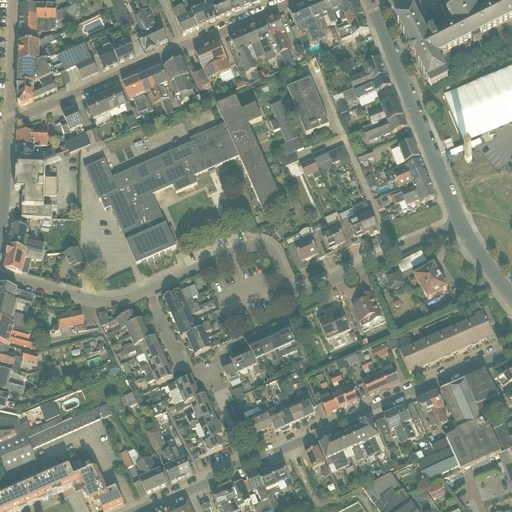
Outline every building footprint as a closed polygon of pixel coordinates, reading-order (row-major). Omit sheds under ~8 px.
[(115,10),(109,0),(102,0),(108,13),(115,10)] [(109,0),(115,10),(124,31),(133,27),(123,6),(125,5),(122,0),(109,0)] [(173,13),(183,37),(198,30),(192,14),(185,0),(171,0),(173,3),(176,11),(173,13)] [(192,14),(198,30),(209,25),(197,0),(189,0),(192,5),(190,5),(194,13),(192,14)] [(197,0),(209,25),(219,21),(212,5),(210,6),(207,0),(205,0),(204,0),(197,0)] [(211,0),(214,4),(212,5),(219,21),(232,15),(225,0),(211,0)] [(237,0),(225,0),(232,15),(242,11),(237,0)] [(237,0),(242,11),(252,6),(248,0),(237,0)] [(329,15),(322,0),(319,0),(307,6),(321,39),(325,38),(321,29),(322,29),(318,20),(327,16),(329,15)] [(332,13),(338,11),(333,0),(322,0),(329,15),(327,16),(332,27),(337,24),(332,13)] [(342,12),(359,6),(356,0),(333,0),(338,11),(341,10),(342,12)] [(480,16),(472,1),(447,14),(454,29),(435,39),(433,35),(428,37),(430,41),(429,42),(407,0),(390,0),(389,1),(398,20),(397,20),(412,51),(410,52),(410,53),(412,57),(413,58),(415,57),(428,83),(429,83),(431,88),(448,80),(437,58),(464,45),(466,49),(489,38),(487,33),(511,20),(511,0),(503,0),(505,3),(480,16)] [(157,48),(168,43),(160,27),(156,29),(148,11),(150,10),(146,1),(138,5),(139,8),(142,14),(152,39),(157,48)] [(20,45),(36,46),(40,44),(40,35),(48,34),(56,30),(57,21),(68,22),(68,21),(77,17),(77,5),(74,6),(68,10),(58,13),(56,13),(56,14),(37,13),(37,16),(21,15),(20,45)] [(56,7),(21,6),(21,15),(37,16),(37,13),(56,14),(56,13),(56,7)] [(297,29),(306,25),(314,43),(321,40),(321,39),(307,6),(290,13),(297,29)] [(342,12),(344,18),(340,20),(343,27),(347,25),(348,28),(365,21),(359,6),(342,12)] [(139,8),(132,11),(141,32),(137,34),(138,37),(145,53),(157,48),(152,39),(142,14),(139,8)] [(267,23),(287,70),(294,67),(288,51),(291,49),(278,18),(267,23)] [(342,42),(369,31),(365,21),(348,28),(347,25),(343,27),(336,30),(342,42)] [(253,29),(264,56),(267,62),(275,59),(268,42),(271,40),(264,24),(253,29)] [(256,59),(261,57),(264,56),(253,29),(241,34),(248,50),(252,49),(256,59)] [(246,75),(249,74),(256,71),(248,50),(241,34),(230,39),(236,55),(237,55),(246,75)] [(50,46),(54,44),(61,40),(59,35),(40,44),(36,46),(20,45),(19,65),(39,65),(44,63),(50,61),(46,53),(52,51),(50,46)] [(118,65),(136,58),(129,42),(125,44),(121,35),(111,39),(115,48),(112,50),(118,65)] [(96,54),(104,71),(118,65),(112,50),(106,38),(92,44),(91,46),(92,46),(96,54)] [(76,67),(92,60),(85,44),(70,52),(58,57),(65,73),(66,73),(76,68),(76,67)] [(220,78),(223,83),(234,78),(227,62),(219,44),(207,49),(220,78)] [(193,75),(201,94),(211,90),(208,83),(220,78),(207,49),(195,54),(202,71),(193,75)] [(331,56),(335,66),(343,64),(339,54),(331,56)] [(184,59),(174,64),(189,99),(195,97),(194,95),(187,77),(190,75),(184,59)] [(76,68),(82,81),(98,74),(92,60),(76,67),(76,68)] [(349,79),(350,82),(353,90),(354,90),(387,76),(380,60),(362,67),(365,73),(349,79)] [(19,74),(19,85),(36,86),(39,84),(51,79),(44,63),(39,65),(19,65),(19,71),(19,74)] [(174,64),(163,68),(176,97),(180,95),(182,102),(189,99),(174,64)] [(168,85),(161,69),(150,74),(164,107),(168,116),(173,114),(168,100),(169,100),(163,87),(168,85)] [(511,69),(445,96),(464,143),(511,123),(511,69)] [(66,73),(65,73),(60,75),(65,85),(71,83),(66,73)] [(149,93),(157,110),(164,107),(150,74),(138,79),(145,95),(149,93)] [(342,95),(346,102),(375,90),(376,93),(391,87),(387,76),(354,90),(343,95),(342,95)] [(29,97),(18,97),(18,105),(22,108),(57,92),(51,79),(39,84),(42,90),(34,94),(29,93),(29,97)] [(142,96),(145,95),(138,79),(123,86),(130,102),(133,100),(136,107),(132,109),(136,120),(141,118),(140,114),(149,110),(142,96)] [(236,83),(237,86),(238,90),(244,87),(241,81),(236,83)] [(329,127),(311,81),(289,90),(307,136),(329,127)] [(19,85),(18,97),(29,97),(29,93),(34,94),(42,90),(39,84),(36,86),(19,85)] [(126,106),(119,91),(103,98),(110,113),(126,106)] [(103,98),(87,105),(94,120),(110,113),(103,98)] [(177,249),(176,249),(166,226),(153,196),(174,187),(177,194),(197,185),(194,177),(239,158),(263,213),(282,204),(248,127),(262,121),(256,107),(242,113),(236,99),(217,108),(224,126),(196,138),(193,133),(188,135),(191,140),(192,144),(113,179),(105,161),(86,169),(99,202),(101,201),(105,211),(111,208),(137,267),(177,249)] [(364,133),(403,117),(397,100),(381,107),(383,111),(369,117),(372,125),(362,129),(364,133)] [(349,112),(345,101),(336,105),(341,116),(349,112)] [(281,130),(286,143),(286,144),(298,140),(283,103),(271,107),(277,121),(271,124),(274,133),(281,130)] [(68,113),(63,116),(70,133),(83,127),(75,110),(74,111),(73,109),(68,112),(68,113)] [(345,125),(352,122),(349,114),(341,117),(345,125)] [(138,128),(134,116),(127,119),(131,130),(138,128)] [(390,135),(408,128),(403,117),(364,133),(367,141),(389,133),(390,135)] [(92,131),(85,134),(86,136),(90,147),(97,144),(92,131)] [(48,134),(33,134),(17,133),(17,150),(26,150),(26,148),(34,148),(34,146),(48,146),(48,134)] [(72,156),(91,149),(87,139),(68,146),(72,156)] [(295,153),(304,150),(300,139),(298,140),(286,144),(280,147),(285,158),(295,153)] [(403,164),(405,163),(406,164),(420,159),(413,143),(399,149),(402,156),(400,157),(400,158),(401,163),(403,164)] [(342,169),(352,165),(349,158),(344,147),(328,155),(332,165),(339,162),(342,169)] [(41,149),(34,148),(26,148),(26,150),(17,150),(16,166),(35,167),(44,165),(43,162),(55,157),(52,150),(40,155),(41,149)] [(360,164),(374,158),(372,152),(358,158),(360,164)] [(299,163),(295,154),(283,159),(287,168),(299,163)] [(23,192),(23,196),(22,220),(52,221),(52,220),(52,206),(50,204),(44,204),(45,197),(55,198),(57,196),(57,179),(45,178),(46,167),(62,160),(60,155),(55,157),(43,162),(44,165),(35,167),(16,166),(15,191),(23,192)] [(314,161),(300,167),(306,179),(319,173),(314,161)] [(428,180),(424,171),(421,161),(406,167),(407,170),(394,175),(397,182),(399,189),(412,183),(413,186),(428,180)] [(367,178),(374,176),(372,168),(364,171),(367,178)] [(377,188),(373,177),(366,180),(370,191),(377,188)] [(414,188),(392,197),(394,204),(432,189),(428,180),(413,186),(414,188)] [(394,204),(396,207),(400,205),(402,211),(407,209),(407,207),(420,202),(421,204),(436,199),(432,189),(394,204)] [(374,200),(378,211),(385,208),(380,198),(374,200)] [(366,202),(357,206),(353,208),(354,212),(356,216),(355,217),(364,236),(369,234),(371,238),(380,234),(370,212),(371,212),(366,202)] [(355,217),(343,222),(342,223),(352,246),(361,242),(359,238),(364,236),(355,217),(356,216),(354,212),(353,213),(355,217)] [(343,250),(352,246),(342,223),(343,222),(341,218),(339,219),(337,214),(324,219),(326,224),(337,248),(342,246),(343,250)] [(312,230),(325,258),(334,254),(332,250),(337,248),(326,224),(312,230)] [(29,228),(13,226),(10,249),(44,254),(44,256),(49,256),(50,249),(45,249),(46,243),(29,240),(30,238),(28,237),(29,228)] [(274,235),(275,228),(266,227),(265,233),(274,235)] [(325,258),(312,230),(312,229),(312,230),(311,229),(309,229),(308,230),(307,230),(306,230),(304,231),(303,231),(302,232),(301,233),(300,234),(299,235),(310,260),(315,258),(316,262),(325,258)] [(285,241),(285,243),(288,249),(298,270),(307,266),(305,262),(310,260),(299,235),(285,241)] [(76,279),(79,278),(76,272),(84,268),(86,267),(85,265),(86,264),(77,248),(64,255),(72,270),(71,270),(76,279)] [(5,271),(22,275),(26,261),(44,263),(44,256),(44,254),(10,249),(9,250),(8,253),(8,256),(8,259),(5,271)] [(423,254),(398,263),(401,273),(427,264),(423,254)] [(416,278),(415,279),(428,302),(447,291),(446,288),(447,288),(444,282),(443,283),(438,275),(438,273),(437,271),(435,270),(433,267),(420,276),(418,273),(415,275),(416,278)] [(86,274),(87,274),(84,268),(76,272),(79,278),(86,274)] [(404,285),(403,281),(399,271),(393,274),(386,277),(391,290),(404,285)] [(206,281),(203,275),(197,277),(199,284),(206,281)] [(35,296),(24,294),(0,287),(0,299),(29,308),(32,308),(35,296)] [(192,299),(188,289),(182,292),(182,291),(164,299),(167,305),(165,309),(166,311),(184,303),(192,299)] [(381,318),(370,294),(364,297),(366,301),(353,307),(362,327),(381,318)] [(0,322),(32,331),(34,324),(25,322),(29,308),(0,299),(0,322)] [(173,319),(199,307),(198,305),(196,304),(195,304),(192,299),(184,303),(166,311),(166,312),(171,314),(173,319)] [(424,318),(427,322),(433,318),(429,311),(427,312),(423,304),(418,307),(424,318)] [(193,316),(199,313),(201,312),(199,307),(173,319),(175,325),(174,329),(175,331),(193,323),(190,316),(192,315),(193,316)] [(493,321),(487,307),(480,310),(482,314),(483,314),(487,324),(493,321)] [(338,309),(332,312),(329,313),(330,315),(325,317),(326,319),(318,323),(327,342),(350,332),(345,322),(344,322),(338,309)] [(59,330),(75,327),(85,325),(82,312),(57,317),(59,330)] [(115,321),(109,324),(110,328),(116,326),(117,324),(118,324),(121,330),(140,322),(139,322),(139,321),(135,319),(132,313),(114,321),(115,321)] [(469,322),(479,345),(493,338),(487,324),(483,314),(482,314),(475,317),(476,320),(469,322)] [(140,322),(121,330),(119,331),(118,332),(120,336),(125,334),(126,332),(128,331),(130,338),(149,330),(148,328),(144,327),(142,321),(139,322),(140,322)] [(30,335),(31,332),(32,331),(0,322),(0,333),(29,341),(30,335)] [(196,329),(193,323),(175,331),(175,332),(179,333),(182,340),(187,337),(210,326),(208,322),(203,324),(203,326),(196,329)] [(455,329),(465,351),(479,345),(469,322),(455,329)] [(218,326),(220,333),(228,330),(225,323),(218,326)] [(213,326),(211,327),(210,326),(187,337),(189,343),(187,347),(188,348),(207,340),(204,333),(205,332),(207,333),(215,329),(213,326)] [(295,344),(288,328),(282,331),(278,329),(276,330),(288,356),(301,351),(298,342),(295,344)] [(441,335),(451,357),(465,351),(455,329),(441,335)] [(130,345),(125,347),(122,349),(124,353),(124,352),(124,353),(151,341),(150,341),(148,335),(150,332),(149,330),(130,338),(134,345),(132,346),(130,345)] [(288,356),(276,330),(275,331),(273,335),(268,337),(278,361),(280,365),(284,363),(283,359),(288,356)] [(30,341),(29,341),(0,333),(0,344),(5,346),(9,347),(10,343),(35,350),(37,343),(30,341)] [(427,341),(437,363),(451,357),(441,335),(427,341)] [(274,363),(278,361),(268,337),(262,339),(258,338),(257,339),(265,357),(271,354),(272,356),(272,357),(274,363)] [(126,357),(129,356),(136,353),(138,358),(144,356),(163,348),(162,346),(158,344),(155,338),(150,341),(151,341),(124,353),(126,357)] [(261,374),(265,373),(262,367),(261,367),(258,360),(265,357),(257,339),(255,339),(254,343),(247,346),(250,351),(261,375),(261,374)] [(399,346),(396,339),(389,343),(392,350),(399,346)] [(213,349),(219,346),(217,342),(212,344),(211,346),(210,347),(207,340),(188,348),(189,350),(193,351),(195,357),(213,349)] [(414,347),(423,369),(437,363),(427,341),(414,347)] [(372,351),(376,360),(390,354),(386,345),(372,351)] [(90,346),(83,348),(85,355),(92,353),(90,346)] [(400,353),(409,375),(423,369),(414,347),(400,353)] [(138,366),(140,370),(164,359),(162,353),(163,349),(163,348),(144,356),(147,363),(146,363),(144,363),(138,366)] [(241,352),(239,352),(247,371),(254,368),(255,369),(254,371),(256,376),(261,375),(250,351),(245,353),(241,352)] [(25,352),(23,360),(37,364),(39,357),(25,352)] [(247,371),(239,352),(237,353),(236,357),(230,360),(231,362),(241,383),(245,381),(243,376),(241,375),(241,374),(247,371)] [(368,369),(366,364),(362,355),(357,357),(361,366),(363,371),(364,371),(368,369)] [(142,374),(145,373),(147,379),(172,368),(171,366),(167,364),(164,359),(140,370),(142,374)] [(231,362),(230,362),(228,366),(222,369),(229,384),(233,383),(235,386),(241,383),(231,362)] [(379,393),(388,389),(383,376),(380,371),(381,371),(380,369),(375,371),(373,367),(371,362),(366,364),(368,369),(370,373),(379,393)] [(108,368),(111,377),(119,374),(115,365),(108,368)] [(0,388),(6,390),(12,371),(0,368),(0,388)] [(148,385),(156,382),(158,386),(173,379),(170,373),(172,369),(172,368),(147,379),(145,379),(148,385)] [(498,379),(492,369),(485,372),(491,383),(498,379)] [(394,371),(383,376),(388,389),(400,384),(394,371)] [(454,427),(456,434),(457,435),(446,439),(447,440),(446,441),(450,449),(461,472),(471,468),(473,467),(498,456),(510,450),(511,449),(511,442),(510,439),(502,420),(485,428),(476,408),(499,398),(491,383),(485,372),(441,392),(444,400),(455,425),(454,427)] [(499,381),(498,381),(503,389),(511,382),(511,372),(499,381)] [(297,377),(296,373),(286,378),(288,381),(297,377)] [(370,373),(366,375),(368,381),(363,384),(369,398),(379,393),(370,373)] [(192,379),(176,385),(176,384),(168,387),(171,393),(170,394),(169,396),(170,399),(172,399),(199,387),(198,386),(194,384),(192,379)] [(245,391),(252,389),(249,381),(242,384),(245,391)] [(320,385),(322,390),(328,387),(326,382),(320,385)] [(66,393),(63,384),(58,386),(61,395),(66,393)] [(348,407),(358,402),(352,389),(346,391),(343,385),(339,387),(348,407)] [(201,399),(200,398),(198,393),(200,389),(199,387),(172,399),(177,409),(201,399)] [(338,411),(348,407),(339,387),(335,389),(338,395),(332,397),(338,411)] [(241,389),(233,392),(235,398),(243,395),(241,389)] [(444,400),(441,392),(437,394),(427,398),(440,427),(445,425),(447,424),(441,410),(444,409),(440,401),(444,400)] [(309,418),(315,416),(312,409),(316,407),(310,393),(295,399),(297,405),(298,405),(306,423),(307,422),(309,418)] [(0,401),(8,403),(10,396),(0,394),(0,401)] [(132,394),(124,398),(129,409),(137,405),(132,394)] [(276,397),(282,408),(283,411),(278,413),(286,432),(288,431),(289,427),(295,425),(284,401),(282,394),(276,397)] [(235,398),(238,404),(246,400),(243,395),(235,398)] [(191,407),(194,413),(213,405),(212,404),(208,402),(205,396),(200,398),(201,399),(177,409),(179,414),(184,411),(185,410),(191,407)] [(147,411),(141,397),(136,400),(141,413),(147,411)] [(327,416),(338,411),(332,397),(332,399),(321,404),(327,416)] [(427,398),(417,402),(424,418),(427,417),(433,430),(435,429),(436,431),(442,429),(440,427),(427,398)] [(284,401),(295,425),(300,422),(304,424),(306,423),(298,405),(297,405),(291,408),(290,406),(291,404),(289,399),(284,401)] [(125,409),(121,401),(112,406),(116,414),(125,409)] [(55,402),(40,408),(46,422),(60,417),(55,402)] [(284,433),(286,432),(278,413),(271,416),(268,410),(269,408),(267,403),(262,405),(273,428),(272,429),(274,434),(280,431),(284,433)] [(101,421),(104,419),(112,416),(107,405),(99,408),(96,410),(101,421)] [(194,413),(194,414),(186,417),(190,427),(214,416),(212,411),(213,407),(213,405),(194,413)] [(263,414),(256,417),(264,436),(266,435),(267,431),(272,429),(273,428),(262,405),(258,407),(259,409),(260,411),(262,412),(263,414)] [(157,406),(151,409),(155,419),(162,416),(157,406)] [(408,415),(405,408),(394,413),(408,444),(419,439),(412,423),(420,420),(416,412),(408,415)] [(101,421),(96,410),(90,412),(95,423),(101,421)] [(90,412),(85,415),(90,425),(95,423),(90,412)] [(408,444),(394,413),(384,417),(385,419),(376,423),(383,439),(390,436),(391,433),(394,431),(401,447),(408,444)] [(85,415),(79,417),(84,428),(90,425),(85,415)] [(217,422),(214,416),(190,427),(192,431),(195,430),(197,436),(221,425),(221,423),(217,422)] [(79,417),(74,420),(79,430),(84,428),(79,417)] [(256,417),(246,422),(253,437),(259,435),(262,436),(264,436),(256,417)] [(0,439),(2,444),(28,434),(30,439),(35,437),(41,434),(46,432),(52,429),(57,427),(63,424),(61,419),(32,432),(27,421),(18,422),(0,418),(0,439)] [(74,420),(68,422),(73,433),(79,430),(74,420)] [(63,424),(68,435),(73,433),(68,422),(63,424)] [(372,422),(362,427),(374,456),(381,453),(385,451),(379,438),(372,422)] [(63,424),(57,427),(62,438),(68,435),(63,424)] [(221,437),(221,438),(223,437),(220,431),(222,427),(221,425),(197,436),(200,441),(197,442),(199,447),(221,437)] [(57,427),(52,429),(57,440),(62,438),(57,427)] [(361,454),(365,452),(368,459),(374,456),(362,427),(351,432),(361,454)] [(52,429),(46,432),(51,443),(57,440),(52,429)] [(46,432),(41,434),(45,445),(51,443),(46,432)] [(352,450),(357,463),(360,469),(367,466),(361,454),(351,432),(341,436),(348,452),(352,450)] [(169,451),(165,444),(160,433),(154,436),(160,449),(162,454),(168,468),(164,470),(171,485),(182,480),(169,451)] [(0,456),(3,464),(7,473),(36,461),(32,451),(34,450),(30,439),(28,434),(2,444),(0,445),(0,456)] [(41,434),(35,437),(40,447),(45,445),(41,434)] [(330,441),(343,470),(349,467),(343,454),(348,452),(341,436),(330,441)] [(30,439),(34,450),(40,447),(35,437),(30,439)] [(201,452),(197,454),(197,456),(198,459),(204,456),(205,457),(222,449),(220,443),(221,439),(221,438),(221,437),(199,447),(201,452)] [(172,441),(165,444),(169,451),(176,448),(172,441)] [(330,441),(319,446),(329,468),(333,466),(337,473),(343,470),(330,441)] [(435,456),(450,449),(446,441),(432,447),(435,456)] [(388,449),(391,456),(398,454),(395,446),(388,449)] [(176,448),(169,451),(182,480),(192,476),(186,460),(182,462),(176,448)] [(461,472),(450,449),(435,456),(418,464),(428,488),(461,472)] [(147,450),(140,452),(143,459),(149,457),(147,450)] [(330,477),(318,450),(306,455),(313,471),(322,467),(324,472),(322,473),(324,479),(330,477)] [(501,464),(511,460),(511,455),(510,450),(498,456),(501,464)] [(120,456),(127,470),(135,467),(127,452),(120,456)] [(156,491),(167,487),(160,472),(157,473),(150,459),(144,462),(156,491)] [(86,475),(85,471),(83,467),(81,462),(69,467),(69,466),(0,496),(0,511),(16,511),(18,511),(20,511),(24,510),(23,509),(43,501),(43,502),(48,500),(48,498),(58,494),(58,495),(63,493),(63,492),(73,487),(74,490),(81,487),(89,504),(93,502),(93,501),(105,496),(94,471),(86,475)] [(139,481),(146,496),(156,491),(144,462),(137,466),(143,479),(139,481)] [(290,480),(283,465),(271,471),(277,486),(278,485),(284,483),(287,489),(292,487),(289,480),(290,480)] [(271,505),(272,505),(277,503),(273,496),(281,493),(278,485),(277,486),(271,471),(258,476),(271,505)] [(273,511),(271,505),(258,476),(257,473),(246,478),(253,493),(256,492),(261,504),(254,507),(256,511),(273,511)] [(415,511),(390,476),(369,485),(370,486),(362,489),(379,511),(415,511)] [(242,482),(237,484),(242,495),(247,492),(242,482)] [(242,498),(236,484),(231,486),(231,484),(230,485),(221,489),(231,511),(239,511),(235,502),(242,498)] [(440,485),(429,490),(434,500),(437,499),(434,493),(442,489),(440,485)] [(109,511),(124,506),(117,489),(107,494),(107,495),(105,496),(93,501),(93,502),(94,504),(98,505),(100,505),(103,511),(109,511)] [(230,511),(221,489),(208,495),(216,511),(218,511),(220,511),(230,511)] [(284,502),(288,510),(294,507),(290,500),(284,502)]
